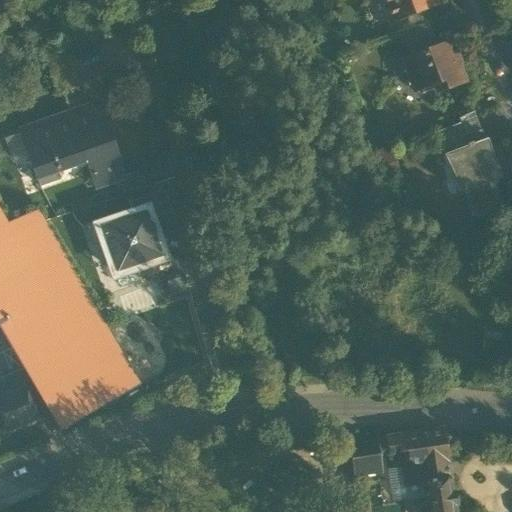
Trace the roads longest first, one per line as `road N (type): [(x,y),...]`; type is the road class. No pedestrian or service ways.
road 1 (tertiary): [(511,414),(374,398),(140,436),(0,488)]
road 2 (residential): [(511,115),(468,0)]
